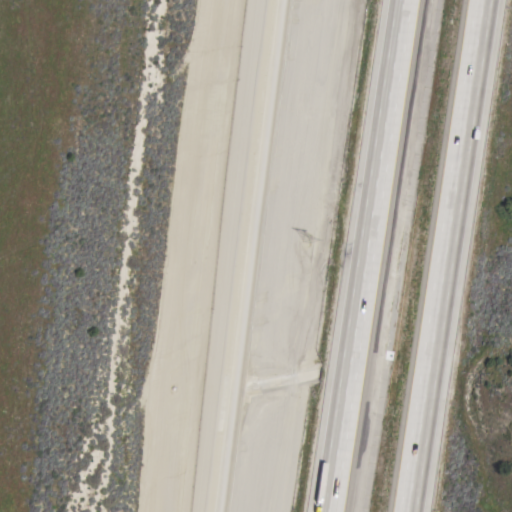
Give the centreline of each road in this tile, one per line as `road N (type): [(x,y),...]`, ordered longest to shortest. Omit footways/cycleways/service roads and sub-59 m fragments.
road 1 (motorway): [(407,511),(483,0)]
road 2 (motorway): [(403,0),(328,511)]
